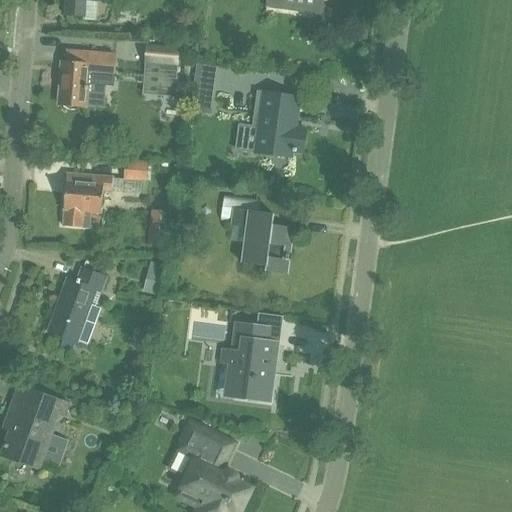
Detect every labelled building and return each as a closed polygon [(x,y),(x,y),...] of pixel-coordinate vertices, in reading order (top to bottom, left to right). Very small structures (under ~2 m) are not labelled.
[(66,0),(66,14),(84,15),(85,3),(94,3),(94,0),(66,0)] [(266,0),(266,7),(322,15),(323,0),(266,0)] [(154,27),(154,39),(163,39),(163,27),(154,27)] [(147,44),(145,64),(181,67),(182,47),(147,44)] [(113,84),(115,54),(67,50),(66,61),(62,61),(58,104),(62,105),(64,107),(66,109),(68,110),(71,111),(74,111),(77,110),(80,108),(82,106),(86,107),(88,82),(113,84)] [(192,99),(213,102),(215,88),(194,85),(192,99)] [(255,152),(291,157),(292,151),(303,153),(307,129),(296,127),(300,97),(264,92),(255,152)] [(124,179),(148,181),(149,163),(125,161),(124,179)] [(62,226),(88,228),(89,212),(100,213),(102,189),(112,190),(113,177),(66,173),(62,226)] [(235,209),(257,212),(259,198),(225,194),(221,223),(233,224),(235,209)] [(266,271),(288,273),(293,232),(272,229),(274,214),(257,212),(235,209),(233,224),(247,226),(242,262),(267,266),(266,271)] [(150,263),(144,289),(157,293),(164,267),(150,263)] [(48,331),(88,346),(102,308),(91,304),(96,292),(101,294),(108,276),(81,267),(76,281),(68,278),(48,331)] [(234,397),(270,402),(278,342),(272,342),(273,327),(235,321),(229,360),(220,359),(216,389),(234,393),(234,397)] [(0,455),(39,469),(59,413),(63,415),(68,403),(19,385),(7,420),(12,422),(0,455)] [(131,433),(136,423),(128,420),(123,429),(131,433)] [(179,451),(193,458),(184,477),(192,481),(179,509),(185,511),(238,511),(250,489),(235,482),(235,481),(235,480),(235,479),(235,478),(235,477),(235,476),(234,476),(234,475),(233,475),(233,474),(232,474),(231,474),(230,474),(229,474),(228,474),(227,474),(226,475),(225,476),(225,477),(224,478),(218,475),(221,468),(206,461),(218,437),(191,424),(179,451)] [(221,438),(218,454),(233,457),(236,441),(221,438)] [(300,453),(302,442),(287,439),(285,450),(300,453)] [(364,498),(370,475),(357,471),(351,495),(364,498)]
